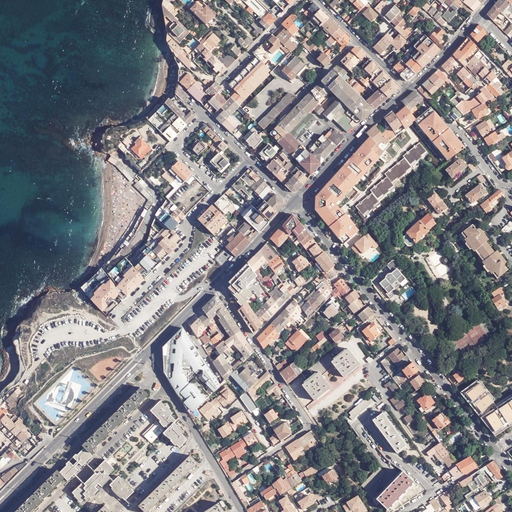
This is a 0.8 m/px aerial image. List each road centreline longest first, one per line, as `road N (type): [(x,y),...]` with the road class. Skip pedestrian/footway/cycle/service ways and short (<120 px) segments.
road 1 (residential): [(494,450),(293,203)]
road 2 (residential): [(233,478),(308,426),(252,339)]
road 3 (residential): [(146,353),(240,511)]
road 4 (residential): [(120,320),(117,313),(183,248),(194,214),(217,190)]
road 5 (tertiary): [(293,203),(407,91)]
road 6 (residential): [(511,184),(504,189),(412,86)]
road 7 (tertiary): [(53,446),(146,353)]
